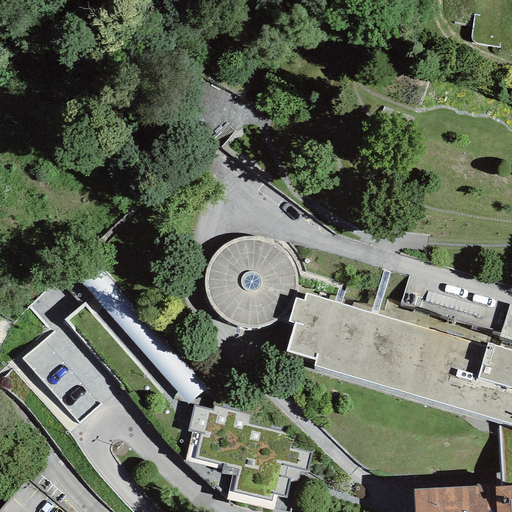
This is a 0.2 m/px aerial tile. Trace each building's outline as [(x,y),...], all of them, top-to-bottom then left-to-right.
[(286,310),(292,298),(294,290),(295,282),(294,274),(292,267),(289,259),(284,253),(278,247),(271,243),(264,240),(256,238),(248,238),(240,239),(232,242),(225,246),(219,251),(214,257),(210,264),(207,272),(206,280),(206,288),(208,296),(211,303),(215,310),(221,316),(227,321),(235,324),(242,326),(251,327),(259,326),(266,324),(274,321),(280,316),(286,310)] [(195,396),(206,385),(203,378),(144,318),(138,303),(102,267),(45,292),(33,304),(54,326),(32,346),(19,352),(10,361),(26,377),(51,403),(54,399),(88,384),(54,308),(96,351),(97,353),(133,390),(154,381),(177,404),(195,396)] [(487,346),(306,294),(303,301),(296,298),(288,321),(294,323),(287,351),(315,359),(313,366),(511,424),(511,351),(487,344),(487,346)] [(439,322),(511,342),(511,303),(508,302),(501,327),(442,311),(439,322)] [(202,412),(190,410),(185,432),(193,434),(187,458),(231,468),(225,493),(264,503),(266,495),(282,498),(286,479),(279,477),(281,466),(305,472),(310,452),(291,448),(294,437),(246,425),(249,416),(204,405),(202,412)] [(511,511),(511,491),(407,497),(408,511),(511,511)]
